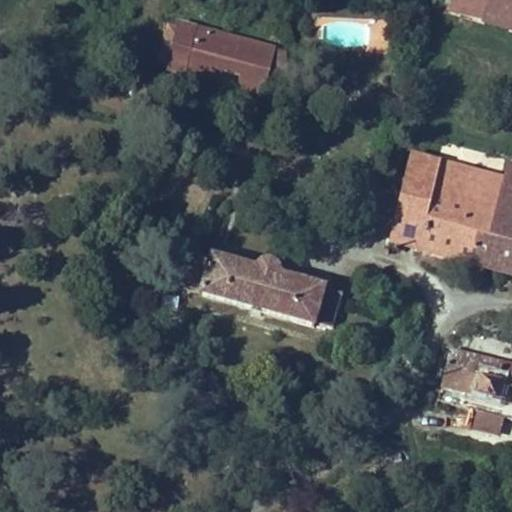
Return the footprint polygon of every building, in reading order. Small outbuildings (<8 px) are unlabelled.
[(483,24),(490,0),(454,0),(451,15),(483,24)] [(511,0),(490,0),(483,24),(511,32),(511,0)] [(275,50),(180,26),(178,30),(169,65),(168,70),(220,83),(223,70),(248,76),(245,89),(264,93),(275,50)] [(169,65),(178,30),(169,28),(160,63),(169,65)] [(288,77),(285,52),(275,50),(264,93),(264,94),(283,98),(288,77)] [(418,250),(441,165),(411,157),(407,173),(404,184),(395,221),(390,243),(418,250)] [(498,204),(505,182),(441,165),(418,250),(469,264),(477,236),(464,233),(474,198),(498,204)] [(407,173),(393,169),(390,181),(404,184),(407,173)] [(404,184),(390,181),(383,179),(374,215),(395,221),(404,184)] [(511,208),(511,183),(505,182),(498,204),(511,208)] [(464,233),(477,236),(511,245),(511,208),(498,204),(474,198),(464,233)] [(511,245),(477,236),(469,264),(511,276),(511,245)] [(278,268),(276,266),(275,265),(273,264),(270,263),(267,262),(265,263),(262,263),(260,265),(257,267),(256,269),(211,256),(210,258),(196,254),(185,290),(333,331),(343,296),(325,291),(326,288),(280,275),(280,272),(279,270),(278,268)] [(511,367),(450,351),(441,389),(496,402),(500,385),(511,387),(511,367)] [(504,419),(477,412),(473,430),(499,436),(504,419)]
